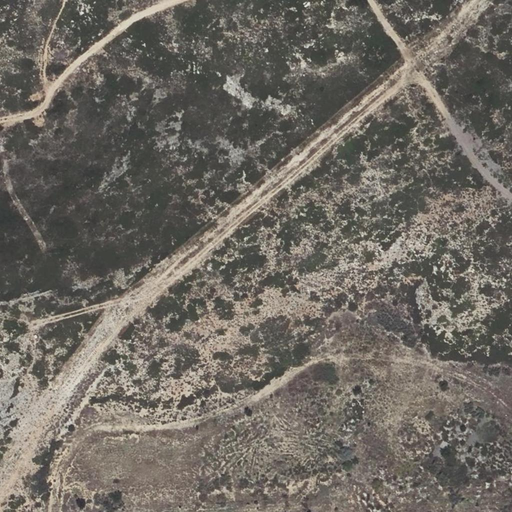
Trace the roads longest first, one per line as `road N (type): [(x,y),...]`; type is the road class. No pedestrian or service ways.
road 1 (track): [(0,125),(40,114),(81,58),(134,18),(180,0)]
road 2 (track): [(371,0),(447,117)]
